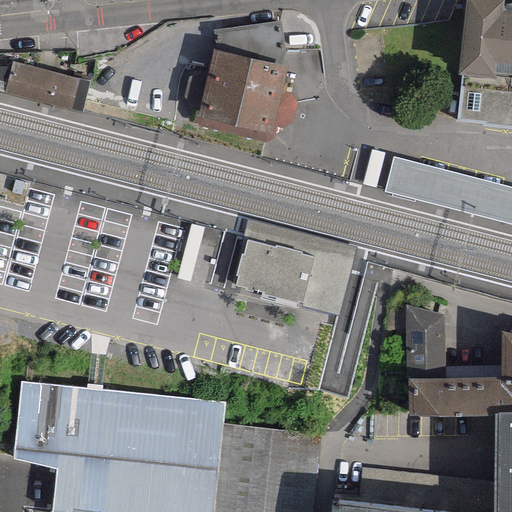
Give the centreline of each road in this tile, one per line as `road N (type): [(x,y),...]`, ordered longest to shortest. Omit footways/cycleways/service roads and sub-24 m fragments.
road 1 (residential): [(330,0),(339,67),(350,98),(372,120),(511,159)]
road 2 (residential): [(242,0),(0,25)]
